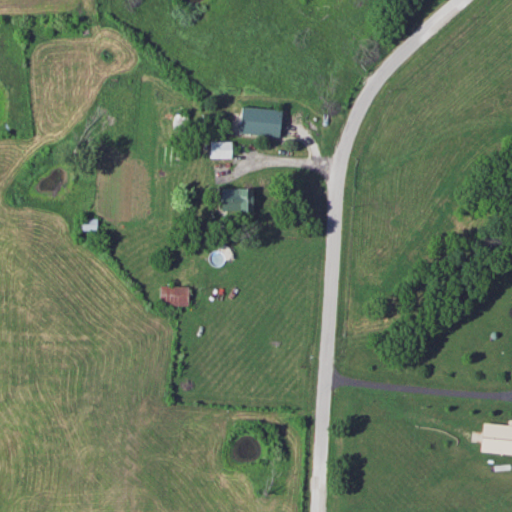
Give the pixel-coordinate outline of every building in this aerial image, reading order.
[(238,134),(278,136),(279,108),(239,106),(238,134)] [(229,157),(229,140),(208,140),(208,157),(229,157)] [(251,188),(220,187),(220,210),(250,210),(251,188)] [(187,285),(158,285),(158,303),(186,304),(187,285)] [(511,424),(511,423),(481,421),(479,451),(511,453),(511,424)]
